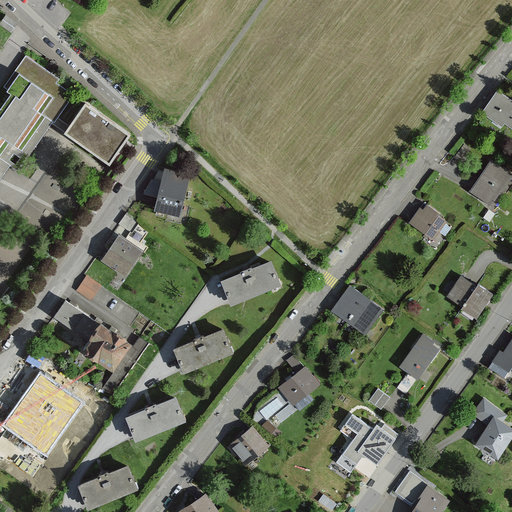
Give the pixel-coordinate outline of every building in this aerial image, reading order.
[(66,84),(26,57),(3,91),(11,96),(0,112),(0,181),(10,167),(18,173),(53,122),(44,116),(66,84)] [(511,101),(497,91),(482,113),(502,127),(504,124),(511,129),(511,101)] [(131,136),(88,107),(68,136),(111,166),(131,136)] [(511,176),(491,162),(471,193),(491,206),(511,176)] [(192,170),(165,167),(159,213),(186,217),(192,170)] [(450,221),(424,202),(409,223),(435,242),(450,221)] [(121,235),(102,260),(126,278),(145,253),(121,235)] [(273,263),(225,283),(234,307),(283,287),(273,263)] [(494,296),(464,276),(449,298),(478,319),(494,296)] [(101,288),(85,278),(76,291),(92,302),(101,288)] [(384,311),(351,287),(333,312),(366,336),(384,311)] [(134,342),(62,293),(46,314),(102,349),(94,361),(115,374),(134,342)] [(227,331),(177,350),(186,375),(237,356),(227,331)] [(443,349),(424,336),(400,369),(420,382),(443,349)] [(511,343),(499,364),(511,373),(511,343)] [(307,367),(279,389),(294,408),(322,386),(307,367)] [(68,392),(43,380),(18,429),(43,442),(68,392)] [(378,387),(369,399),(382,408),(390,396),(378,387)] [(178,399),(128,418),(138,443),(188,423),(178,399)] [(372,427),(352,413),(346,421),(360,431),(344,452),(358,462),(363,454),(377,464),(398,435),(377,420),(372,427)] [(511,443),(511,425),(497,416),(478,445),(501,460),(511,443)] [(270,450),(254,428),(228,446),(245,469),(270,450)] [(352,470),(358,462),(344,452),(338,461),(352,470)] [(130,467),(81,486),(91,510),(139,491),(130,467)] [(446,511),(453,501),(411,467),(396,489),(416,504),(412,511),(446,511)] [(219,511),(208,495),(183,511),(219,511)]
